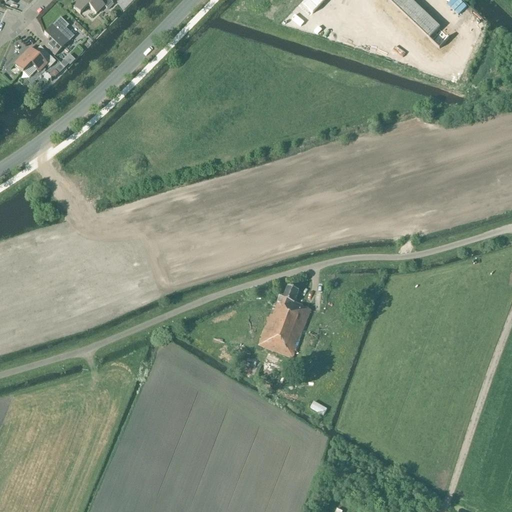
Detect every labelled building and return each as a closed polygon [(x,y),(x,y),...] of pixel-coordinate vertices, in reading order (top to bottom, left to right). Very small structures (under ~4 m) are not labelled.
[(77,0),(71,7),(79,15),(87,7),(95,15),(104,6),(107,9),(112,4),(108,0),(77,0)] [(449,16),(431,0),(409,0),(439,27),(449,16)] [(49,40),(43,46),(55,57),(71,40),(71,35),(65,30),(68,27),(60,18),(43,35),(49,40)] [(390,36),(399,47),(409,40),(400,28),(390,36)] [(440,34),(432,64),(460,72),(469,43),(440,34)] [(405,43),(401,47),(422,67),(431,58),(416,44),(411,49),(405,43)] [(14,66),(22,74),(30,66),(38,74),(46,65),(49,69),(55,63),(39,48),(34,53),(30,49),(14,66)] [(259,347),(293,360),(311,312),(302,308),(303,307),(294,304),(299,293),(287,289),(283,299),(278,297),(259,347)]
